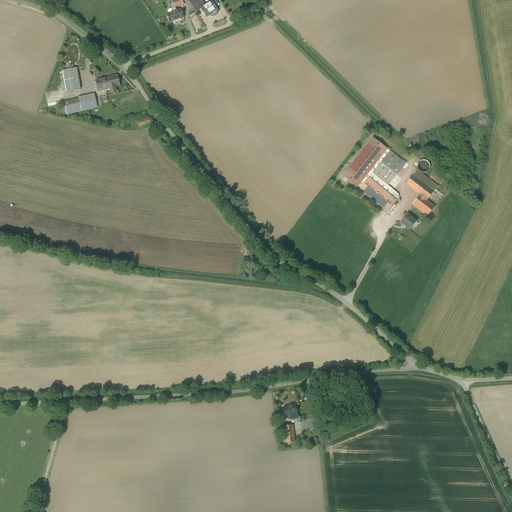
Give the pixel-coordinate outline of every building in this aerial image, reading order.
[(175,0),(169,3),(171,9),(183,4),(181,0),(175,0)] [(211,1),(200,8),(206,17),(216,10),(211,1)] [(180,9),(166,15),(170,23),(183,18),(180,9)] [(76,68),(67,70),(71,91),(80,90),(76,68)] [(67,70),(62,71),(66,92),(71,91),(67,70)] [(117,75),(95,80),(98,92),(106,90),(106,89),(120,85),(119,85),(116,76),(118,75),(117,75)] [(94,94),(78,98),(78,99),(81,111),(97,107),(94,94)] [(78,99),(63,102),(66,114),(81,111),(78,99)] [(148,118),(137,122),(139,127),(150,123),(148,118)] [(372,138),(342,176),(357,188),(387,149),(372,138)] [(387,149),(357,188),(359,189),(372,174),(389,151),(387,149)] [(389,151),(372,174),(388,186),(405,164),(403,162),(389,151)] [(420,167),(428,169),(429,162),(422,160),(420,167)] [(438,186),(416,169),(412,175),(434,192),(438,186)] [(388,186),(372,174),(359,189),(387,212),(398,198),(398,194),(388,186)] [(434,192),(412,175),(405,184),(419,195),(412,205),(427,217),(435,207),(427,201),(434,192)] [(416,222),(406,214),(400,223),(409,230),(416,222)] [(295,406),(284,407),(285,417),(290,416),(290,415),(296,414),(295,406)] [(292,425),(281,427),(283,443),(294,442),(292,425)]
